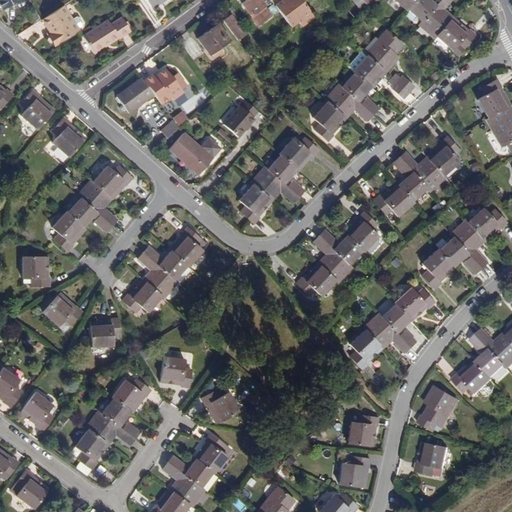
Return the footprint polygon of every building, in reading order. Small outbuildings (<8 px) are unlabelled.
[(0,0),(0,7),(1,9),(17,0),(0,0)] [(245,0),(241,3),(257,26),(272,16),(265,7),(271,2),(269,0),(245,0)] [(299,23),(311,13),(300,0),(289,0),(285,3),(282,0),(281,0),(274,6),(278,11),(289,26),(297,21),(299,23)] [(364,5),(360,0),(352,0),(358,9),(364,5)] [(393,0),(405,10),(406,9),(413,0),(393,0)] [(428,4),(430,1),(429,0),(413,0),(406,9),(420,21),(431,8),(428,4)] [(417,25),(433,38),(435,36),(452,17),(443,10),(442,11),(439,9),(445,2),(446,3),(448,0),(438,0),(437,1),(431,8),(420,21),(417,25)] [(274,6),(272,3),(269,6),(274,13),(278,11),(274,6)] [(79,29),(63,5),(40,20),(45,27),(46,26),(51,33),(47,35),(55,46),(79,29)] [(39,19),(33,9),(29,12),(34,22),(39,19)] [(300,24),(312,15),(311,13),(299,23),(300,24)] [(228,16),(222,20),(230,30),(236,26),(228,16)] [(110,24),(106,19),(81,35),(92,52),(103,45),(102,44),(107,41),(108,42),(117,37),(118,39),(130,31),(121,17),(110,24)] [(468,29),(467,30),(452,17),(435,36),(451,49),(457,43),(462,48),(474,35),(468,29)] [(196,38),(209,56),(221,46),(229,41),(217,23),(196,38)] [(376,36),(378,39),(366,53),(385,69),(395,57),(390,52),(392,50),(393,52),(402,42),(385,27),(376,36)] [(224,51),(221,46),(209,56),(212,60),(224,51)] [(369,84),(370,85),(385,69),(366,53),(352,69),(353,70),(369,84)] [(150,73),(142,79),(153,95),(160,103),(168,97),(167,96),(168,95),(171,99),(181,92),(179,89),(185,84),(176,72),(170,76),(164,68),(153,75),(154,76),(153,77),(150,73)] [(369,84),(353,70),(340,85),(353,96),(357,92),(360,95),(369,84)] [(413,84),(401,74),(397,80),(408,90),(413,84)] [(153,95),(142,79),(141,78),(115,96),(128,113),(153,95)] [(486,94),(479,99),(490,118),(511,105),(509,102),(500,86),(502,85),(499,79),(483,88),(486,94)] [(391,85),(403,95),(408,90),(397,80),(391,85)] [(366,119),(372,112),(360,102),(353,96),(340,85),(335,81),(322,96),(325,99),(344,115),(350,109),(348,107),(350,105),(358,111),(358,113),(366,119)] [(0,87),(0,105),(10,94),(5,89),(4,90),(0,87)] [(36,96),(37,95),(32,90),(20,103),(26,108),(20,115),(36,129),(52,110),(36,96)] [(377,107),(365,97),(360,102),(372,112),(377,107)] [(331,132),(330,131),(344,115),(325,99),(311,114),(312,116),(317,121),(312,126),(326,138),(331,132)] [(257,111),(244,100),(222,124),(237,138),(254,119),(252,117),(257,111)] [(511,106),(511,105),(490,118),(499,133),(497,135),(503,146),(508,143),(511,149),(511,106)] [(67,122),(68,121),(62,116),(50,129),(56,134),(50,141),(66,155),(83,136),(67,122)] [(160,131),(166,138),(178,128),(172,120),(160,131)] [(292,136),(279,152),(280,153),(295,167),(297,169),(311,153),(312,154),(317,148),(304,136),(299,142),(292,136)] [(441,141),(443,143),(427,157),(443,175),(460,161),(453,154),(458,150),(447,137),(441,141)] [(208,138),(200,147),(211,158),(220,148),(208,138)] [(446,178),(443,175),(427,157),(419,163),(421,165),(419,167),(411,159),(412,158),(405,150),(399,156),(409,167),(415,174),(426,188),(430,192),(446,178)] [(283,176),(286,178),(295,167),(280,153),(267,168),(280,180),(283,176)] [(393,161),(403,173),(409,167),(399,156),(393,161)] [(286,185),(280,180),(267,168),(262,164),(249,179),(252,182),(271,199),(277,192),(276,190),(278,187),(285,194),(284,196),(292,202),(298,195),(286,185)] [(112,170),(106,165),(92,181),(110,197),(125,181),(126,182),(131,177),(117,165),(112,170)] [(411,178),(408,175),(398,184),(412,200),(426,188),(415,174),(411,178)] [(92,210),(99,216),(110,227),(116,219),(106,210),(105,211),(99,206),(102,202),(104,204),(110,197),(92,181),(90,179),(75,195),(79,199),(92,210)] [(303,190),(291,179),(286,185),(298,195),(303,190)] [(257,214),(271,199),(252,182),(238,198),(244,204),(240,209),(253,221),(258,215),(257,214)] [(396,216),(413,201),(412,200),(398,184),(397,182),(380,197),(379,195),(373,200),(385,214),(391,209),(396,216)] [(79,199),(67,212),(83,226),(92,215),(90,213),(92,210),(79,199)] [(467,221),(485,240),(500,226),(501,227),(507,221),(495,209),(489,213),(483,207),(467,221)] [(69,243),(83,227),(83,226),(67,212),(65,211),(50,227),(57,233),(53,238),(66,249),(70,245),(69,243)] [(358,218),(344,232),(346,234),(362,249),(363,250),(377,235),(371,229),(375,224),(363,211),(357,217),(358,218)] [(94,222),(106,232),(110,227),(99,216),(94,222)] [(453,236),(465,249),(472,256),(482,267),(488,262),(482,254),(480,255),(473,247),(476,244),(478,246),(485,240),(467,221),(464,218),(449,232),(453,236)] [(182,232),(168,248),(169,249),(185,264),(186,265),(201,248),(195,243),(199,238),(185,226),(181,231),(182,232)] [(334,239),(323,228),(317,233),(328,244),(334,239)] [(336,251),(328,244),(317,233),(311,239),(319,247),(320,246),(327,254),(325,256),(323,255),(317,261),(335,279),(337,281),(351,267),(348,263),(336,251)] [(348,263),(362,249),(346,234),(336,245),(339,248),(336,251),(348,263)] [(464,256),(461,253),(465,249),(453,236),(439,249),(454,265),(464,256)] [(157,254),(145,244),(141,250),(152,260),(157,254)] [(440,282),(456,267),(454,265),(439,249),(438,248),(422,263),(428,270),(423,275),(435,288),(441,283),(440,282)] [(159,261),(161,263),(159,266),(172,278),(185,264),(169,249),(159,261)] [(149,274),(147,272),(141,279),(159,295),(161,297),(175,281),(172,278),(159,266),(152,260),(141,250),(135,257),(144,265),(145,264),(152,270),(149,274)] [(48,278),(46,278),(46,256),(21,257),(21,278),(30,278),(30,286),(48,286),(48,278)] [(466,261),(476,273),(482,267),(472,256),(466,261)] [(335,279),(317,261),(302,276),(301,276),(296,281),(308,294),(314,288),(320,294),(335,279)] [(139,306),(145,311),(159,295),(141,279),(127,295),(125,294),(120,299),(135,311),(139,306)] [(410,287),(394,302),(395,303),(410,318),(412,320),(427,306),(428,307),(433,302),(422,289),(416,294),(410,287)] [(73,305),(71,308),(56,295),(40,314),(61,332),(79,311),(73,305)] [(397,325),(400,328),(410,318),(395,303),(382,315),(393,328),(397,325)] [(396,345),(404,352),(410,346),(400,335),(393,328),(382,315),(378,312),(363,326),(366,328),(383,347),(389,341),(388,339),(390,337),(397,344),(396,345)] [(110,337),(118,337),(118,320),(109,320),(109,322),(88,322),(89,347),(111,346),(110,337)] [(484,327),(478,333),(488,344),(494,350),(506,363),(510,367),(511,364),(511,340),(505,333),(498,339),(500,341),(498,343),(490,335),(491,334),(484,327)] [(383,347),(366,328),(356,338),(374,355),(383,347)] [(415,341),(405,330),(400,335),(410,346),(415,341)] [(472,338),(483,349),(488,344),(478,333),(472,338)] [(368,361),(374,355),(356,338),(350,343),(356,349),(355,350),(368,361)] [(492,376),(506,363),(494,350),(490,353),(488,351),(478,361),(492,376)] [(182,368),(183,359),(161,357),(158,381),(179,384),(179,387),(187,387),(189,369),(182,368)] [(478,392),(493,378),(492,376),(478,361),(476,359),(460,373),(459,372),(454,377),(467,390),(472,386),(478,392)] [(12,386),(18,379),(1,367),(0,367),(0,396),(3,399),(2,400),(9,405),(19,391),(12,386)] [(130,384),(124,379),(111,397),(130,411),(143,394),(145,396),(149,390),(135,379),(130,384)] [(432,405),(429,404),(444,419),(446,420),(449,415),(447,413),(456,397),(434,385),(427,399),(433,402),(432,405)] [(222,389),(214,394),(210,388),(196,399),(200,405),(202,404),(214,421),(235,406),(222,389)] [(44,412),(49,405),(32,392),(17,412),(34,424),(32,427),(39,432),(50,417),(44,412)] [(109,395),(97,411),(101,414),(115,424),(122,430),(134,439),(139,432),(129,425),(128,426),(120,420),(123,417),(125,419),(130,411),(111,397),(109,395)] [(444,419),(429,404),(424,413),(436,424),(437,422),(443,426),(446,420),(444,419)] [(418,420),(433,429),(436,424),(424,413),(423,412),(418,420)] [(115,424),(101,414),(88,430),(105,443),(114,430),(112,428),(115,424)] [(377,427),(377,419),(359,417),(357,425),(348,424),(345,444),(370,448),(373,427),(377,427)] [(106,444),(105,443),(88,430),(86,429),(72,447),(79,452),(75,457),(90,468),(94,463),(93,461),(106,444)] [(117,437),(129,446),(134,439),(122,430),(117,437)] [(205,440),(192,457),(193,459),(210,471),(212,472),(225,455),(218,450),(222,444),(208,434),(204,439),(205,440)] [(436,465),(441,444),(416,439),(412,459),(410,459),(409,466),(426,470),(428,463),(436,465)] [(10,458),(9,459),(0,452),(0,473),(5,477),(16,463),(10,458)] [(182,464),(170,456),(165,462),(177,470),(182,464)] [(367,468),(369,460),(349,456),(348,464),(340,463),(336,484),(360,488),(363,468),(367,468)] [(198,486),(210,471),(193,459),(184,471),(187,473),(185,476),(198,486)] [(198,486),(185,476),(177,470),(165,462),(160,469),(172,477),(173,476),(179,480),(176,484),(174,483),(168,490),(188,505),(190,506),(203,489),(198,486)] [(76,463),(73,469),(84,475),(88,470),(76,463)] [(30,475),(30,474),(24,469),(14,483),(19,488),(14,494),(32,508),(47,488),(30,475)] [(267,496),(269,498),(258,511),(257,511),(282,511),(280,510),(282,508),(284,509),(292,499),(275,485),(267,496)] [(182,511),(188,505),(168,490),(155,507),(154,506),(150,511),(182,511)] [(350,511),(351,511),(356,505),(342,494),(336,501),(329,495),(317,511),(346,511),(348,510),(350,511)]
